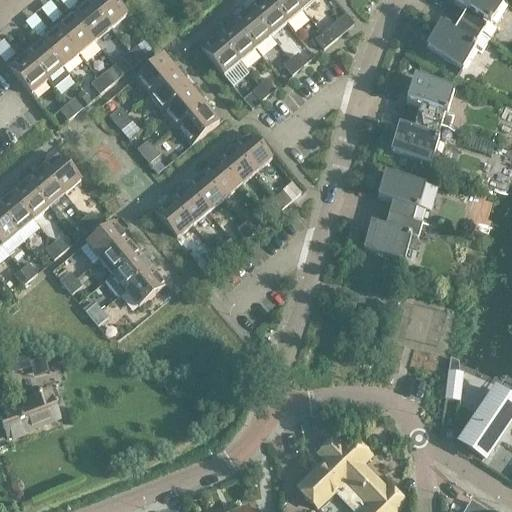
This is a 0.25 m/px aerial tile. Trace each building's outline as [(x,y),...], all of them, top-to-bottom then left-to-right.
[(90,0),(87,3),(110,31),(126,17),(111,0),(90,0)] [(271,38),(286,25),(265,0),(259,0),(248,10),(271,38)] [(265,0),(286,25),(302,12),(291,0),(265,0)] [(291,0),(302,12),(316,0),(291,0)] [(490,26),(503,5),(495,0),(456,0),(453,5),(466,13),(459,24),(488,43),(496,30),(490,26)] [(94,44),(110,31),(87,3),(71,16),(94,44)] [(255,51),(271,38),(248,10),(232,23),(255,51)] [(78,57),(94,44),(71,16),(55,29),(78,57)] [(239,64),(255,51),(232,23),(216,36),(239,64)] [(481,55),(488,43),(459,24),(452,35),(439,28),(425,50),(461,72),(474,51),(481,55)] [(273,54),(283,66),(299,53),(309,64),(317,58),(291,26),(280,36),(286,43),(273,54)] [(63,70),(78,57),(55,29),(40,42),(63,70)] [(337,40),(330,31),(329,29),(321,35),(330,46),(337,40)] [(323,52),(330,46),(321,35),(314,41),(323,52)] [(223,78),(239,64),(216,36),(200,50),(223,78)] [(47,83),(63,70),(40,42),(24,55),(47,83)] [(129,54),(138,65),(145,59),(136,48),(129,54)] [(131,71),(138,65),(129,54),(122,60),(131,71)] [(30,96),(47,83),(24,55),(8,69),(30,96)] [(290,61),(299,72),(306,66),(297,55),(290,61)] [(149,98),(177,75),(163,58),(135,81),(149,98)] [(292,78),(299,72),(290,61),(283,67),(292,78)] [(106,91),(114,85),(105,74),(98,80),(106,91)] [(163,114),(191,91),(177,75),(149,98),(163,114)] [(447,115),(454,91),(413,79),(405,104),(420,109),(416,121),(449,132),(454,117),(447,115)] [(99,96),(106,91),(98,80),(91,86),(99,96)] [(259,87),(267,98),(274,92),(266,81),(259,87)] [(260,104),(267,98),(259,87),(251,93),(260,104)] [(176,131),(204,108),(191,91),(163,114),(176,131)] [(66,106),(75,117),(82,111),(73,100),(66,106)] [(68,123),(75,117),(66,106),(59,112),(68,123)] [(191,148),(219,125),(204,108),(176,131),(191,148)] [(115,126),(126,117),(120,110),(109,118),(115,126)] [(121,133),(132,124),(126,117),(115,126),(121,133)] [(445,146),(449,132),(416,121),(412,134),(397,130),(390,155),(430,167),(437,143),(445,146)] [(255,175),(270,162),(271,161),(249,135),(233,149),(255,175)] [(143,159),(153,150),(147,143),(137,152),(143,159)] [(239,188),(255,175),(233,149),(217,162),(239,188)] [(153,150),(143,159),(149,166),(159,157),(153,150)] [(41,169),(64,196),(80,183),(58,155),(41,169)] [(224,201),(239,188),(217,162),(202,175),(224,201)] [(48,210),(64,196),(41,169),(25,182),(48,210)] [(418,209),(425,186),(384,174),(377,200),(391,204),(388,217),(421,226),(425,211),(418,209)] [(208,214),(224,201),(202,175),(186,188),(208,214)] [(32,223),(48,210),(25,182),(10,195),(32,223)] [(192,227),(208,214),(186,188),(170,201),(192,227)] [(275,199),(284,210),(291,204),(282,193),(275,199)] [(0,215),(17,236),(32,223),(10,195),(0,203),(0,215)] [(277,216),(284,210),(275,199),(268,205),(277,216)] [(176,241),(192,227),(170,201),(154,214),(176,241)] [(83,220),(92,231),(99,225),(90,214),(83,220)] [(17,236),(0,215),(0,247),(1,249),(17,236)] [(417,240),(421,226),(388,217),(384,229),(370,225),(362,251),(404,262),(410,238),(417,240)] [(252,236),(260,230),(251,219),(244,225),(252,236)] [(85,237),(92,231),(83,220),(76,226),(85,237)] [(99,262),(127,239),(113,223),(85,245),(99,262)] [(245,242),(252,236),(244,225),(237,231),(245,242)] [(112,278),(140,255),(127,239),(99,262),(112,278)] [(52,246),(60,257),(68,251),(59,240),(52,246)] [(53,263),(60,257),(52,246),(45,252),(53,263)] [(213,252),(221,262),(228,256),(219,246),(213,252)] [(214,269),(221,262),(213,252),(205,258),(214,269)] [(118,299),(125,294),(153,270),(140,255),(112,278),(105,284),(118,299)] [(20,272),(29,283),(36,276),(28,266),(20,272)] [(153,270),(125,294),(138,310),(166,287),(153,270)] [(411,289),(412,287),(414,278),(390,271),(387,282),(411,289)] [(22,289),(29,283),(20,272),(13,278),(22,289)] [(65,290),(76,281),(70,274),(59,283),(65,290)] [(71,297),(82,288),(76,281),(65,290),(71,297)] [(91,322),(102,313),(96,306),(85,314),(91,322)] [(102,313),(91,322),(97,329),(107,320),(102,313)] [(8,376),(31,370),(28,356),(5,362),(8,376)] [(444,402),(459,403),(462,375),(448,373),(444,402)] [(12,443),(25,439),(24,436),(61,422),(51,392),(29,399),(31,403),(0,414),(0,423),(7,443),(11,442),(12,443)] [(484,461),(511,418),(511,404),(496,393),(465,439),(471,443),(467,449),(484,461)] [(318,511),(319,511),(335,496),(350,511),(397,511),(404,505),(389,489),(386,492),(361,467),(369,458),(350,438),(341,446),(335,439),(318,456),(324,463),(297,490),(318,511)]
